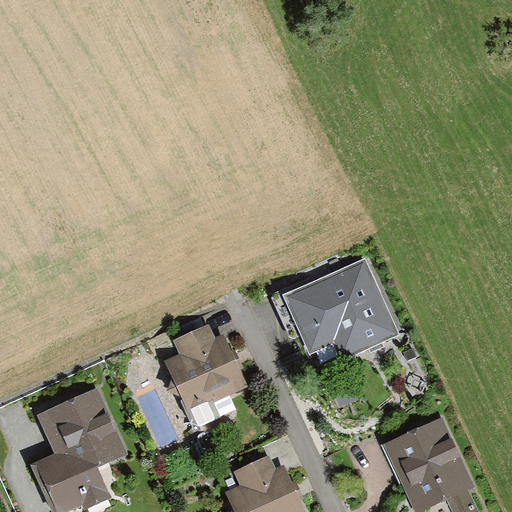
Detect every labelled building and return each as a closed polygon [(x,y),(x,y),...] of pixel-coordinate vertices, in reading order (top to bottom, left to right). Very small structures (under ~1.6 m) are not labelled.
[(365,262),(289,297),(312,347),(335,337),(344,357),(397,333),(365,262)] [(184,355),(168,362),(190,409),(244,384),(222,337),(213,341),(207,327),(177,341),(184,355)] [(41,415),(58,457),(34,467),(52,511),(61,511),(106,493),(94,465),(122,453),(96,392),(41,415)] [(485,511),(442,416),(379,444),(409,511),(485,511)] [(244,487),(228,495),(236,511),(302,511),(282,469),(274,473),(267,459),(237,473),(244,487)]
